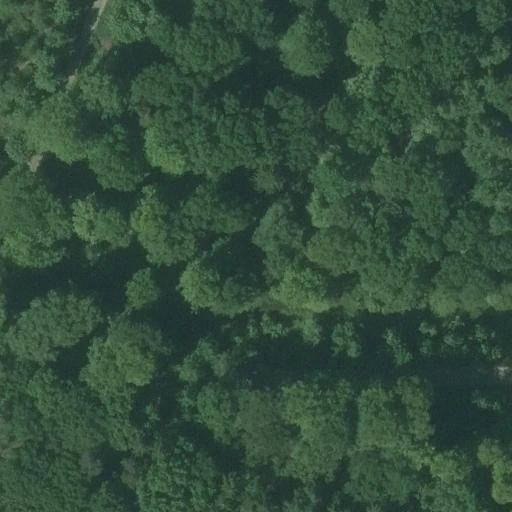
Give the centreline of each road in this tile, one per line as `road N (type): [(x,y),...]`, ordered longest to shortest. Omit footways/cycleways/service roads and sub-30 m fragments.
road 1 (residential): [(164,382),(511,376)]
road 2 (residential): [(0,280),(106,0)]
road 3 (residential): [(164,382),(45,511)]
road 4 (residential): [(164,382),(0,332)]
